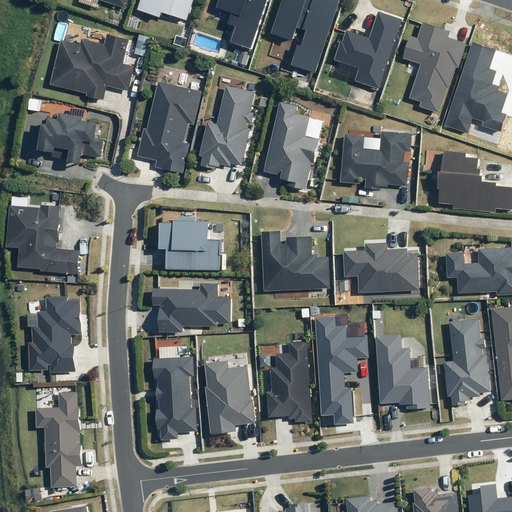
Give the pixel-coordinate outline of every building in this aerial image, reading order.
[(99,0),(100,0),(128,9),(130,0),(99,0)] [(165,13),(190,21),(196,0),(143,0),(140,11),(163,18),(165,13)] [(233,43),(254,50),(270,0),(221,0),(219,9),(234,14),(231,25),(238,28),(233,43)] [(285,0),(274,34),(296,41),(300,28),(310,31),(305,47),(302,46),(296,66),(318,73),(342,1),(338,0),(285,0)] [(357,82),(382,89),(404,20),(380,12),(372,39),(347,31),(337,61),(361,69),(357,82)] [(422,64),(411,99),(423,102),(421,107),(440,113),(449,88),(450,89),(457,68),(461,69),(469,44),(450,38),(452,32),(425,23),(420,39),(413,36),(405,59),(422,64)] [(62,40),(52,85),(89,94),(89,96),(105,100),(109,86),(130,91),(135,67),(124,65),(130,40),(108,35),(106,45),(83,40),(82,45),(62,40)] [(497,51),(476,44),(450,125),(470,132),(475,117),(488,121),(487,125),(503,130),(508,116),(502,114),(508,95),(492,89),(498,72),(490,70),(497,51)] [(204,92),(160,82),(149,130),(146,129),(140,157),(159,161),(157,167),(185,174),(192,145),(186,143),(191,125),(196,126),(204,92)] [(257,93),(228,86),(219,125),(210,123),(202,156),(205,157),(203,167),(217,170),(217,166),(222,167),(222,164),(233,167),(234,164),(244,166),(252,130),(249,129),(250,123),(254,124),(256,114),(253,113),(257,93)] [(300,107),(282,103),(266,172),(284,176),(283,179),(293,182),(291,186),(308,190),(314,163),(317,164),(322,139),(308,136),(312,117),(298,114),(300,107)] [(45,125),(41,151),(50,153),(49,157),(71,160),(71,164),(84,166),(86,155),(103,158),(106,140),(98,139),(101,124),(85,122),(86,118),(63,114),(62,121),(52,119),(51,126),(45,125)] [(347,135),(343,183),(363,184),(363,180),(368,180),(367,189),(383,191),(383,187),(391,188),(391,185),(410,187),(412,163),(406,162),(407,152),(412,153),(414,135),(384,132),(382,151),(366,149),(367,136),(347,135)] [(442,189),(441,204),(456,205),(455,209),(498,213),(498,209),(511,209),(511,187),(500,187),(500,183),(486,182),(486,176),(483,176),(484,170),(481,169),(482,159),(468,158),(469,153),(446,151),(444,173),(442,173),(440,189),(442,189)] [(12,206),(8,247),(21,249),(19,267),(43,270),(42,272),(80,275),(82,251),(58,249),(62,208),(43,206),(43,209),(12,206)] [(169,250),(169,270),(227,271),(227,256),(224,255),(224,239),(211,239),(212,222),(198,222),(198,218),(181,218),(180,221),(176,221),(176,223),(163,223),(162,250),(169,250)] [(264,232),(266,292),(333,289),(332,257),(321,257),(321,255),(315,255),(314,237),(288,238),(288,244),(284,245),(283,232),(264,232)] [(361,293),(422,291),(420,254),(410,254),(410,249),(390,250),(390,243),(367,244),(368,251),(346,252),(348,277),(361,277),(361,293)] [(459,278),(460,294),(499,292),(499,296),(511,295),(511,248),(480,250),(481,263),(467,264),(467,253),(449,254),(450,278),(459,278)] [(203,290),(155,289),(155,306),(163,306),(162,332),(186,333),(186,326),(220,326),(220,324),(234,324),(234,298),(221,298),(221,283),(203,283),(203,290)] [(30,343),(31,372),(50,371),(50,366),(52,366),(52,374),(77,373),(76,344),(74,344),(74,335),(83,335),(83,301),(70,301),(70,297),(48,298),(48,312),(39,312),(39,327),(34,327),(34,343),(30,343)] [(501,401),(511,399),(511,306),(491,309),(501,401)] [(335,424),(353,423),(351,388),(345,388),(344,373),(358,372),(357,358),(369,358),(368,336),(346,338),(346,326),(336,326),(335,316),(315,318),(321,416),(334,415),(335,424)] [(482,319),(452,322),(456,362),(447,362),(450,397),(454,397),(455,406),(468,404),(468,401),(472,401),(472,398),(483,397),(482,393),(493,392),(489,355),(485,355),(485,350),(488,349),(487,338),(484,339),(482,319)] [(404,335),(378,337),(383,404),(402,403),(402,405),(409,405),(409,409),(432,408),(430,368),(413,369),(412,348),(405,348),(404,335)] [(298,423),(315,422),(310,341),(291,342),(292,353),(278,354),(279,367),(273,367),(275,392),(270,392),(271,418),(291,417),(291,419),(298,419),(298,423)] [(196,356),(156,359),(157,379),(161,379),(162,409),(159,409),(160,429),(163,429),(164,440),(182,439),(181,432),(200,431),(199,407),(194,407),(192,376),(197,376),(196,356)] [(209,387),(214,434),(239,431),(238,426),(259,423),(256,400),(254,400),(250,366),(232,368),(231,361),(208,363),(211,387),(209,387)] [(46,429),(48,468),(52,468),(53,488),(79,487),(78,467),(83,467),(80,393),(60,394),(61,409),(38,409),(38,429),(46,429)] [(469,511),(507,511),(506,497),(497,499),(496,484),(479,486),(480,493),(468,494),(469,511)] [(47,488),(27,491),(28,503),(48,500),(47,488)] [(461,511),(459,492),(440,494),(440,491),(434,491),(434,488),(416,490),(418,502),(415,503),(415,511),(461,511)] [(400,511),(400,501),(380,504),(379,500),(373,501),(372,496),(348,498),(349,511),(400,511)] [(311,511),(310,502),(292,504),(293,508),(288,508),(289,511),(280,511),(311,511)]
